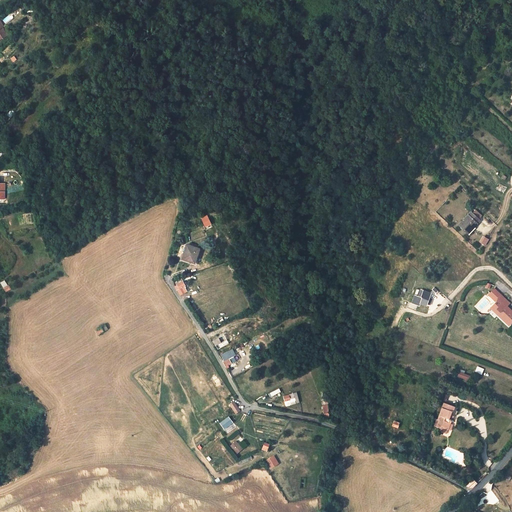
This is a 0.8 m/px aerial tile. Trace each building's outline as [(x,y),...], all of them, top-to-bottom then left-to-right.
[(475,229),(474,228),(480,222),(471,213),(458,226),(469,236),(475,229)] [(484,237),(479,242),(483,245),(488,240),(484,237)] [(182,258),(194,262),(199,248),(187,244),(182,258)] [(6,280),(1,283),(6,292),(10,290),(6,280)] [(175,286),(177,290),(185,285),(182,281),(175,286)] [(508,326),(511,321),(511,312),(508,309),(506,310),(504,308),(508,303),(494,289),(488,295),(492,299),(492,298),(495,301),(497,300),(498,301),(492,307),(495,309),(493,312),(508,326)] [(415,295),(412,303),(417,305),(418,302),(425,305),(429,293),(419,290),(417,296),(415,295)] [(213,340),(218,349),(225,345),(223,342),(222,343),(219,337),(213,340)] [(228,350),(235,347),(231,338),(225,340),(228,350)] [(476,373),(483,375),(485,369),(477,366),(476,373)] [(280,388),(268,394),(270,397),(282,392),(280,388)] [(284,397),(286,405),(299,402),(297,393),(284,397)] [(233,402),(229,404),(236,414),(240,411),(233,402)] [(445,434),(450,420),(452,421),(453,417),(451,417),(454,407),(444,404),(438,420),(435,419),(432,427),(440,430),(439,432),(445,434)] [(229,417),(220,423),(224,429),(233,423),(229,417)] [(235,441),(230,446),(238,454),(243,449),(235,441)] [(274,455),(266,460),(271,468),(279,463),(274,455)] [(466,484),(472,487),(477,483),(473,479),(466,484)]
